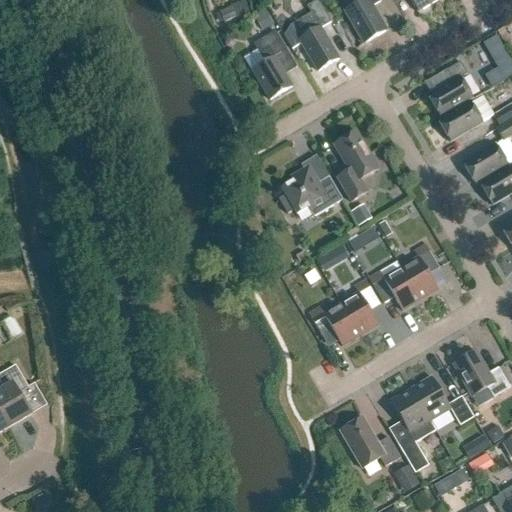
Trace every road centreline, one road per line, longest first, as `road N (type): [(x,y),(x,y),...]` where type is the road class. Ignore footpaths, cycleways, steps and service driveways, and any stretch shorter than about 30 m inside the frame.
road 1 (secondary): [(154,511),(100,228),(21,0)]
road 2 (residential): [(496,302),(373,82)]
road 3 (residential): [(496,302),(328,400)]
road 4 (residential): [(373,82),(511,4)]
